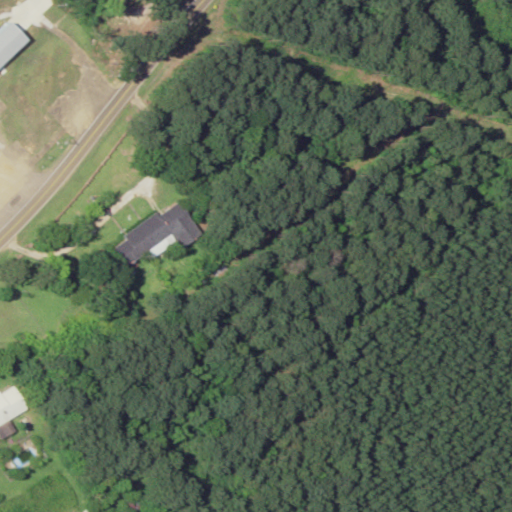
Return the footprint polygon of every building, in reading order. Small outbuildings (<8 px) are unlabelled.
[(0,24),(0,61),(21,40),(3,22),(0,24)] [(10,107),(41,140),(56,126),(41,110),(80,72),(64,55),(10,107)] [(143,257),(168,242),(171,247),(191,235),(171,202),(99,245),(112,268),(140,251),(143,257)] [(0,420),(18,412),(6,386),(0,389),(0,420)] [(136,511),(136,507),(133,508),(131,500),(118,504),(120,511),(136,511)]
